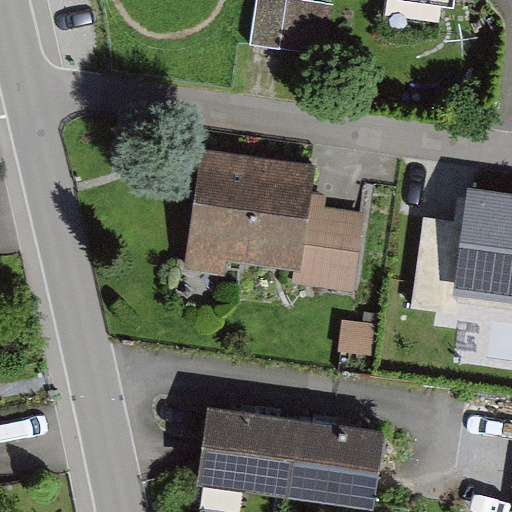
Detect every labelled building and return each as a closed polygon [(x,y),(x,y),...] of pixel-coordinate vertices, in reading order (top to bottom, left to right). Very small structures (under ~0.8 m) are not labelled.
[(256,0),(250,48),(329,59),(336,5),(297,0),(256,0)] [(318,167),(202,151),(185,273),(227,279),(229,264),(295,273),(294,285),(355,294),(366,216),(326,210),(328,198),(314,196),(318,167)] [(511,304),(511,196),(470,191),(465,226),(455,297),(511,304)] [(455,297),(465,226),(426,220),(413,311),(440,315),(442,298),(454,300),(455,297)] [(375,511),(386,434),(209,411),(198,489),(366,511),(375,511)]
